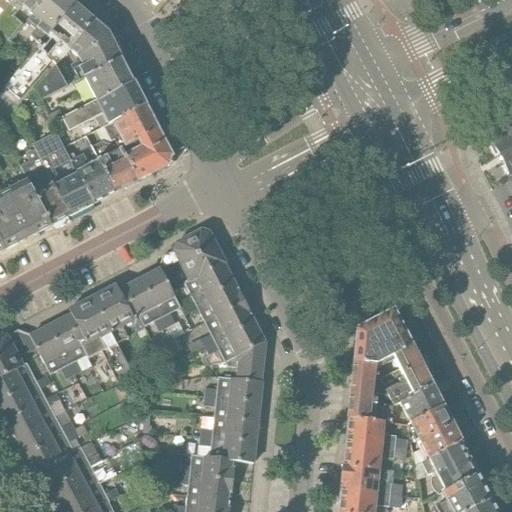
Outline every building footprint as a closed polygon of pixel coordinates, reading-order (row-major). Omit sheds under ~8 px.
[(22,9),(32,17),(45,0),(13,0),(3,13),(0,15),(0,32),(10,41),(23,26),(14,18),(22,9)] [(0,0),(0,10),(3,13),(13,0),(0,0)] [(40,46),(47,38),(75,8),(65,0),(45,0),(32,17),(41,24),(31,38),(40,46)] [(51,63),(56,67),(68,53),(93,24),(75,8),(47,38),(40,46),(4,88),(16,98),(19,101),(51,63)] [(93,24),(68,53),(72,57),(76,63),(68,67),(77,84),(84,80),(120,61),(107,36),(93,24)] [(96,103),(132,85),(120,61),(84,80),(96,103)] [(64,90),(54,70),(47,77),(35,92),(41,103),(47,99),(64,90)] [(96,103),(60,121),(67,135),(102,117),(106,127),(108,126),(144,107),(132,85),(96,103)] [(144,107),(108,126),(121,151),(157,132),(144,107)] [(511,128),(492,144),(511,182),(511,128)] [(121,151),(137,184),(168,167),(171,160),(157,132),(121,151)] [(69,219),(93,206),(70,163),(55,135),(33,147),(36,153),(46,172),(54,188),(69,219)] [(115,195),(137,184),(121,151),(101,143),(91,149),(98,162),(99,162),(101,164),(115,195)] [(22,169),(28,182),(46,172),(36,153),(26,158),(29,165),(22,169)] [(99,162),(98,162),(89,167),(83,156),(70,163),(93,206),(115,195),(101,164),(99,162)] [(54,188),(46,172),(28,182),(47,219),(52,228),(69,219),(54,188)] [(52,228),(47,219),(28,182),(1,195),(25,242),(52,228)] [(0,247),(3,253),(25,242),(1,195),(0,195),(0,247)] [(173,252),(178,262),(192,255),(198,257),(199,260),(213,252),(211,248),(215,247),(208,234),(201,231),(175,245),(173,252)] [(189,285),(224,267),(223,265),(224,265),(215,247),(211,248),(213,252),(199,260),(198,257),(192,255),(178,262),(189,284),(189,285)] [(163,259),(160,272),(167,285),(174,281),(163,259)] [(189,284),(185,286),(195,305),(233,285),(224,267),(189,285),(189,284)] [(171,315),(181,310),(167,285),(160,272),(142,281),(167,330),(176,326),(171,315)] [(159,334),(167,330),(142,281),(125,289),(146,332),(147,331),(145,328),(154,323),(159,334)] [(197,310),(204,324),(244,304),(237,290),(236,291),(233,285),(195,305),(182,312),(184,317),(197,310)] [(117,346),(146,332),(125,289),(119,292),(116,287),(87,302),(105,339),(112,335),(117,346)] [(134,378),(117,346),(112,335),(105,339),(87,302),(69,312),(71,317),(68,318),(89,360),(102,353),(119,385),(134,378)] [(192,354),(204,348),(253,324),(250,317),(251,317),(244,304),(204,324),(210,335),(188,347),(192,354)] [(394,358),(411,348),(393,313),(368,326),(392,374),(401,370),(394,358)] [(88,360),(89,360),(68,318),(50,327),(74,377),(82,373),(77,363),(87,358),(88,360)] [(225,364),(264,345),(253,324),(204,348),(209,357),(219,352),(225,364)] [(373,383),(380,380),(392,374),(368,326),(357,332),(354,363),(375,366),(373,383)] [(66,381),(74,377),(50,327),(30,336),(31,338),(37,350),(50,377),(61,371),(66,381)] [(22,343),(31,338),(30,336),(29,335),(19,332),(17,333),(22,343)] [(0,353),(13,347),(8,338),(0,335),(0,353)] [(31,338),(22,343),(28,355),(37,350),(31,338)] [(235,381),(260,384),(264,345),(225,364),(228,368),(237,369),(235,381)] [(0,380),(27,366),(26,365),(23,367),(13,347),(0,353),(0,380)] [(400,406),(432,389),(411,348),(394,358),(401,370),(392,374),(380,380),(393,409),(400,406)] [(391,425),(393,409),(380,380),(373,383),(375,366),(354,363),(349,421),(385,424),(391,425)] [(0,380),(0,401),(36,383),(27,366),(0,380)] [(0,409),(6,420),(45,399),(41,391),(51,385),(47,378),(46,377),(36,383),(0,401),(0,409)] [(205,400),(259,405),(262,384),(260,384),(235,381),(218,379),(217,391),(206,390),(205,400)] [(427,415),(442,409),(432,389),(400,406),(410,425),(427,415)] [(15,440),(56,419),(50,409),(61,403),(56,395),(46,401),(45,399),(6,420),(6,421),(5,422),(15,441),(15,440)] [(213,420),(257,425),(259,405),(205,400),(204,407),(214,409),(213,420)] [(428,460),(461,444),(442,409),(427,415),(410,425),(428,460)] [(24,457),(47,445),(75,431),(71,423),(61,428),(56,419),(15,440),(24,457)] [(200,440),(255,444),(257,425),(213,420),(212,431),(194,429),(193,438),(200,439),(200,440)] [(346,445),(394,450),(395,442),(396,439),(383,437),(385,424),(349,421),(346,445)] [(47,467),(74,453),(73,451),(69,444),(80,439),(75,431),(47,445),(24,457),(33,475),(47,467)] [(224,462),(234,463),(252,465),(253,465),(255,444),(200,440),(199,447),(210,449),(209,458),(224,460),(224,462)] [(395,442),(394,450),(405,451),(406,443),(395,442)] [(437,496),(477,476),(461,444),(428,460),(414,468),(416,483),(431,476),(433,479),(430,480),(430,482),(431,488),(434,493),(435,495),(437,496)] [(381,460),(393,462),(394,450),(346,445),(344,468),(379,472),(381,460)] [(50,489),(51,491),(92,469),(91,468),(102,462),(97,454),(87,460),(81,449),(74,453),(47,467),(33,475),(34,476),(41,472),(50,489)] [(405,451),(394,450),(393,462),(404,463),(405,451)] [(178,476),(232,482),(234,463),(224,462),(224,460),(209,458),(192,456),(190,468),(179,467),(178,476)] [(341,493),(389,498),(391,486),(378,485),(379,472),(344,468),(341,493)] [(60,508),(60,507),(100,486),(92,469),(51,491),(60,508)] [(187,498),(230,502),(232,482),(178,476),(177,485),(188,486),(187,498)] [(436,511),(468,511),(490,501),(477,476),(437,496),(438,498),(440,496),(445,503),(435,509),(436,511)] [(60,507),(62,511),(93,511),(120,498),(116,489),(105,495),(100,486),(60,507)] [(389,498),(400,499),(402,487),(391,486),(389,498)] [(114,511),(134,502),(129,493),(120,498),(93,511),(114,511)] [(375,511),(376,508),(388,509),(389,498),(341,493),(339,511),(375,511)] [(174,511),(229,511),(230,502),(187,498),(186,508),(175,507),(174,511)] [(389,498),(388,509),(399,510),(400,499),(389,498)] [(495,511),(490,501),(468,511),(495,511)]
